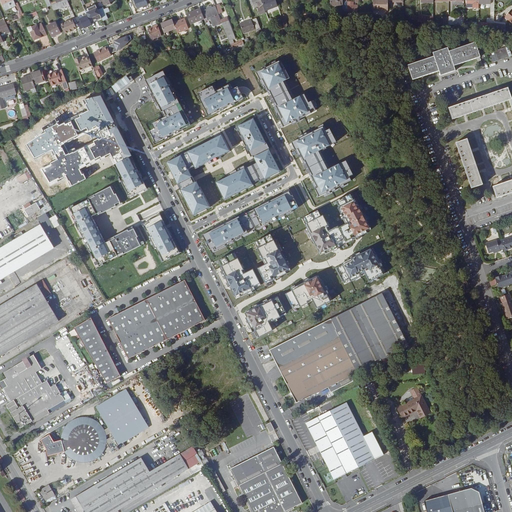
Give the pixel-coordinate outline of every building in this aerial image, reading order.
[(54,10),(62,7),(63,8),(69,5),(67,0),(64,0),(52,5),(54,10)] [(134,0),(138,8),(148,4),(146,0),(134,0)] [(275,0),(263,0),(262,1),(263,4),(265,11),(278,6),(275,0)] [(347,0),(342,0),(343,6),(343,14),(356,14),(356,7),(354,7),(354,3),(347,2),(347,0)] [(388,0),(385,0),(373,0),(373,11),(388,11),(388,0)] [(478,0),(467,0),(467,4),(473,4),(473,9),(479,9),(479,3),(478,0)] [(18,3),(16,4),(22,18),(28,15),(27,13),(23,14),(18,3)] [(91,7),(85,9),(91,23),(97,20),(102,18),(98,10),(95,3),(90,5),(91,7)] [(219,14),(216,7),(202,12),(206,22),(211,20),(214,27),(218,25),(214,16),(219,14)] [(103,8),(98,10),(102,18),(103,21),(108,18),(105,13),(109,11),(108,8),(104,10),(103,8)] [(205,20),(200,9),(187,15),(191,25),(205,20)] [(227,17),(221,19),(229,42),(233,40),(231,35),(234,34),(227,17)] [(448,25),(462,26),(463,18),(448,18),(448,25)] [(189,29),(185,19),(174,24),(176,29),(178,34),(189,29)] [(63,32),(69,29),(69,30),(72,29),(72,28),(75,27),(72,20),(60,24),(63,32)] [(174,24),(172,20),(161,25),(164,34),(166,37),(170,35),(169,32),(176,29),(174,24)] [(251,20),(240,24),(244,34),(255,30),(251,20)] [(47,26),(52,37),(60,33),(55,22),(47,26)] [(495,22),(495,31),(506,32),(506,23),(495,22)] [(6,24),(0,26),(0,43),(3,42),(0,35),(0,34),(6,32),(7,34),(10,32),(6,24)] [(41,37),(47,35),(42,24),(36,26),(32,27),(33,31),(31,32),(34,40),(39,38),(39,37),(41,36),(41,37)] [(154,28),(148,30),(152,40),(162,36),(158,25),(154,27),(154,28)] [(286,32),(285,29),(284,26),(273,30),(275,36),(286,32)] [(127,38),(116,42),(117,44),(114,45),(116,51),(127,47),(126,44),(129,43),(127,38)] [(242,41),(232,45),(234,49),(237,47),(238,49),(245,47),(242,41)] [(480,57),(475,43),(449,52),(448,48),(433,53),(434,57),(408,66),(413,79),(439,72),(441,76),(456,71),(454,67),(480,57)] [(508,46),(493,52),(495,55),(490,56),(492,63),(511,56),(508,46)] [(107,47),(93,54),(98,63),(111,56),(107,47)] [(79,72),(93,67),(89,58),(82,60),(81,58),(74,61),(79,72)] [(280,61),(256,73),(260,80),(263,79),(283,118),(280,119),(284,127),(316,111),(311,101),(308,103),(304,94),(293,100),(283,82),(290,78),(280,61)] [(94,69),(98,77),(103,75),(99,67),(94,69)] [(42,70),(30,74),(31,76),(34,85),(45,82),(42,70)] [(66,82),(62,71),(47,76),(51,87),(66,82)] [(163,73),(146,81),(164,117),(152,123),(155,129),(149,132),(155,143),(190,125),(163,73)] [(113,80),(116,88),(131,82),(128,74),(113,80)] [(34,85),(31,76),(22,79),(26,92),(35,88),(34,85)] [(14,84),(0,88),(0,110),(5,109),(2,98),(5,97),(14,95),(16,94),(14,84)] [(212,86),(197,94),(208,115),(243,98),(237,86),(231,89),(229,84),(215,91),(212,86)] [(453,120),(510,100),(511,99),(508,88),(449,108),(453,120)] [(55,99),(53,94),(40,100),(43,105),(55,99)] [(115,95),(107,98),(114,113),(122,109),(115,95)] [(71,110),(21,136),(30,156),(36,153),(54,188),(98,165),(81,130),(103,119),(92,97),(70,108),(71,110)] [(257,163),(216,183),(224,200),(280,172),(254,118),(238,126),(253,157),(254,156),(257,163)] [(323,127),(291,143),(295,150),(298,149),(318,188),(315,189),(319,197),(351,180),(349,176),(353,175),(346,161),(328,170),(318,152),(336,142),(330,129),(325,131),(323,127)] [(222,135),(167,163),(193,214),(210,206),(197,181),(195,182),(188,169),(194,166),(195,168),(230,151),(222,135)] [(467,139),(456,143),(472,189),(483,185),(467,139)] [(119,178),(130,198),(147,189),(134,164),(133,164),(130,158),(114,165),(117,170),(118,174),(120,177),(119,178)] [(17,178),(20,184),(32,176),(29,170),(17,178)] [(511,180),(493,187),(497,198),(511,193),(511,180)] [(96,259),(100,266),(124,253),(125,255),(141,246),(137,238),(139,238),(134,229),(129,232),(129,230),(115,238),(115,239),(106,244),(93,217),(101,213),(102,215),(116,207),(116,205),(121,203),(116,194),(115,195),(111,187),(94,196),(95,197),(71,210),(74,217),(73,217),(95,260),(96,259)] [(289,192),(254,209),(262,225),(298,207),(292,195),(291,196),(289,192)] [(323,215),(306,224),(322,255),(370,230),(360,209),(358,210),(353,200),(338,208),(346,223),(329,233),(325,226),(328,225),(323,215)] [(42,213),(37,204),(25,210),(31,220),(42,213)] [(71,255),(77,251),(56,216),(50,219),(71,255)] [(161,216),(143,225),(155,249),(156,249),(161,258),(163,258),(165,262),(171,259),(170,258),(179,253),(161,216)] [(239,216),(202,234),(210,249),(215,247),(216,249),(248,233),(239,216)] [(0,280),(54,248),(40,225),(41,225),(39,222),(32,226),(34,229),(24,235),(22,232),(12,238),(14,241),(0,249),(0,280)] [(271,234),(255,242),(266,265),(258,269),(266,284),(290,272),(271,234)] [(501,241),(503,249),(504,251),(511,248),(511,236),(501,241)] [(503,249),(501,241),(498,243),(497,240),(486,244),(489,253),(503,249)] [(342,263),(351,281),(365,274),(369,282),(384,275),(371,249),(342,263)] [(238,258),(221,266),(236,298),(261,286),(253,270),(243,274),(241,270),(243,269),(238,258)] [(511,284),(511,272),(510,273),(503,276),(502,275),(495,278),(496,279),(495,279),(499,289),(511,284)] [(317,277),(286,294),(294,310),(314,300),(317,308),(330,301),(317,277)] [(0,356),(59,321),(46,299),(52,295),(43,280),(37,284),(0,306),(0,356)] [(108,320),(129,360),(206,321),(185,281),(108,320)] [(409,345),(383,293),(340,314),(269,350),(291,393),(290,393),(291,396),(293,395),(297,403),(330,386),(333,392),(354,382),(351,376),(383,360),(385,364),(391,360),(389,356),(409,345)] [(278,297),(245,313),(257,338),(273,331),(269,323),(286,314),(278,297)] [(511,301),(503,304),(508,320),(511,319),(511,301)] [(107,383),(120,375),(88,320),(74,328),(107,383)] [(72,337),(78,334),(74,329),(69,332),(72,337)] [(23,361),(4,373),(7,378),(4,380),(0,382),(0,384),(3,390),(11,403),(7,405),(21,428),(32,421),(34,424),(50,414),(67,404),(66,401),(61,394),(56,385),(51,387),(47,381),(43,383),(40,380),(38,376),(36,372),(42,369),(34,355),(28,359),(26,357),(22,359),(23,361)] [(83,389),(86,394),(100,386),(97,381),(83,389)] [(376,382),(371,384),(377,396),(381,394),(376,382)] [(417,388),(411,391),(415,399),(398,408),(403,418),(417,411),(421,418),(430,413),(417,388)] [(113,454),(126,447),(124,443),(143,432),(149,428),(126,389),(96,407),(108,428),(105,430),(105,429),(104,428),(103,426),(101,425),(100,423),(99,423),(98,422),(97,421),(96,420),(94,420),(93,419),(92,419),(91,418),(90,418),(88,418),(87,418),(86,418),(85,418),(84,417),(82,418),(81,418),(80,418),(78,418),(77,419),(76,419),(75,419),(74,420),(73,420),(72,421),(71,422),(70,422),(69,423),(68,424),(67,425),(66,426),(66,427),(65,428),(64,429),(64,430),(63,431),(63,432),(63,433),(62,434),(62,435),(62,436),(61,437),(61,438),(61,439),(61,440),(54,442),(50,435),(41,440),(46,449),(48,456),(52,455),(60,453),(64,452),(65,453),(66,454),(66,455),(67,456),(68,457),(69,458),(70,459),(71,459),(73,460),(75,461),(76,462),(77,462),(78,462),(80,463),(81,463),(83,463),(85,463),(86,463),(88,463),(90,463),(91,462),(93,462),(94,461),(96,460),(97,459),(98,458),(100,457),(101,457),(101,456),(102,455),(103,454),(103,453),(104,452),(105,451),(105,450),(106,449),(106,448),(106,447),(107,446),(107,444),(113,454)] [(65,391),(61,394),(66,401),(70,399),(65,391)] [(347,402),(306,423),(335,480),(376,459),(347,402)] [(275,430),(271,422),(267,425),(270,432),(275,430)] [(274,447),(230,469),(236,480),(238,486),(250,509),(251,511),(284,511),(285,511),(294,507),(302,503),(274,447)] [(142,458),(76,497),(85,511),(116,511),(199,463),(192,451),(182,457),(180,454),(150,472),(142,458)] [(209,467),(207,469),(221,493),(226,491),(215,472),(213,473),(209,467)] [(49,486),(40,491),(46,501),(55,495),(49,486)] [(485,511),(480,493),(472,489),(425,501),(427,511),(485,511)] [(226,495),(224,496),(230,508),(232,506),(226,495)] [(85,511),(76,497),(70,500),(77,511),(85,511)] [(217,511),(211,501),(193,511),(217,511)]
